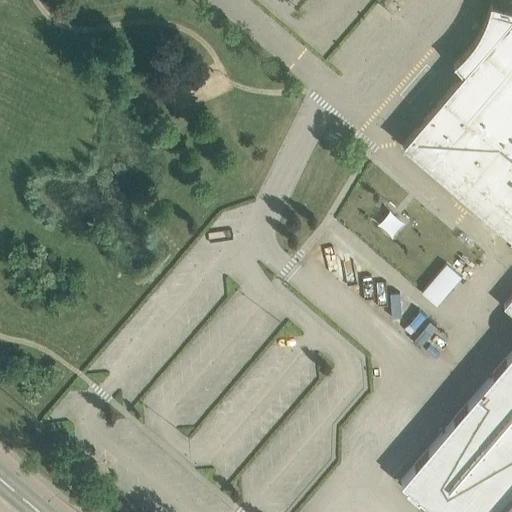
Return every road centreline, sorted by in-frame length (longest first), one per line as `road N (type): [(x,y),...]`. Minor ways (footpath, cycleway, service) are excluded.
road 1 (unknown): [(219,258),(90,400),(93,417),(195,511)]
road 2 (unknown): [(247,225),(383,350),(385,391),(366,511)]
road 3 (unknown): [(259,511),(317,442),(343,377),(343,360),(311,333)]
road 4 (unknown): [(341,98),(291,148),(247,225)]
road 5 (unknown): [(233,0),(341,98)]
road 6 (unknown): [(341,98),(422,0)]
